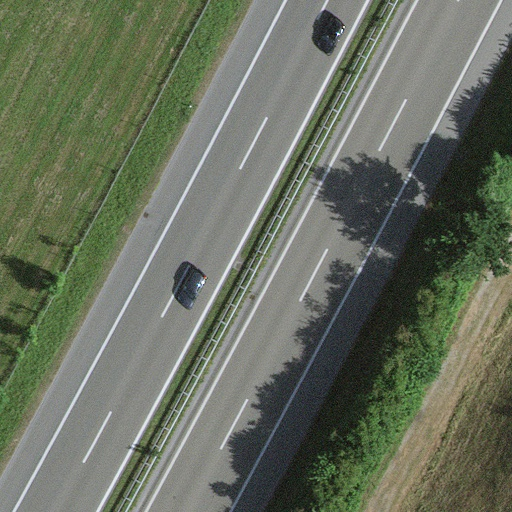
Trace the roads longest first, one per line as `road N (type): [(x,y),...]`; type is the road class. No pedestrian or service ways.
road 1 (motorway): [(326,0),(54,511)]
road 2 (motorway): [(189,511),(460,0)]
